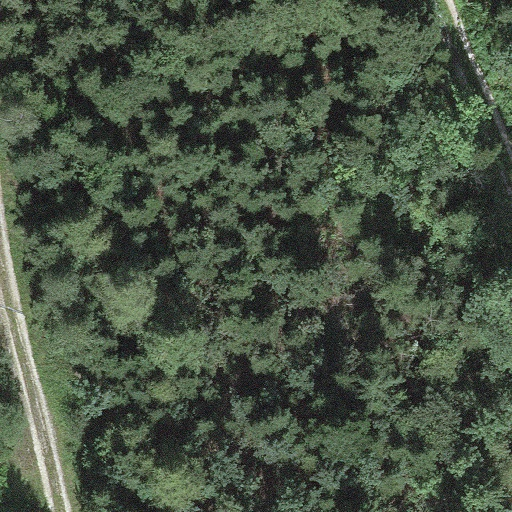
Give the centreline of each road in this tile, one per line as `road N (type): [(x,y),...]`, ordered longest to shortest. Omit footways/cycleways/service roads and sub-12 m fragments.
road 1 (track): [(59,511),(0,264)]
road 2 (track): [(435,0),(511,196)]
